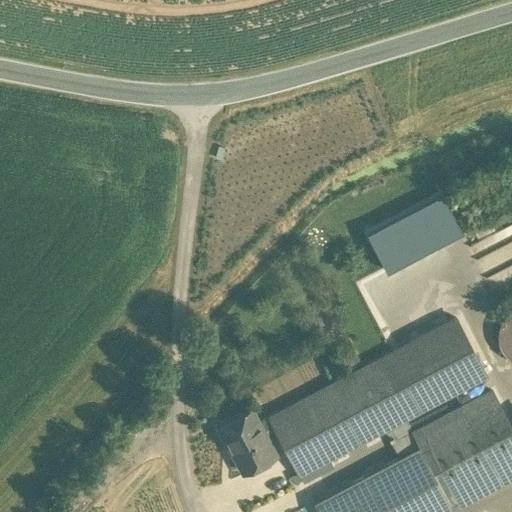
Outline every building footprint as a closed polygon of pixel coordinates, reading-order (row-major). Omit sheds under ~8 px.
[(449,192),(369,228),(387,269),(467,232),(449,192)] [(511,308),(506,312),(499,323),(497,335),(500,347),(507,358),(511,361),(511,308)] [(268,416),(278,434),(298,472),(384,428),(397,421),(486,374),(456,317),(268,416)] [(350,341),(339,347),(349,367),(360,361),(350,341)] [(492,390),(412,431),(420,447),(452,507),(511,475),(511,423),(510,425),(492,390)] [(251,409),(219,425),(243,471),(275,454),(267,439),(278,434),(268,416),(258,422),(251,409)] [(399,456),(313,501),(319,511),(443,511),(452,507),(420,447),(412,431),(406,421),(398,425),(397,421),(384,428),(399,456)]
